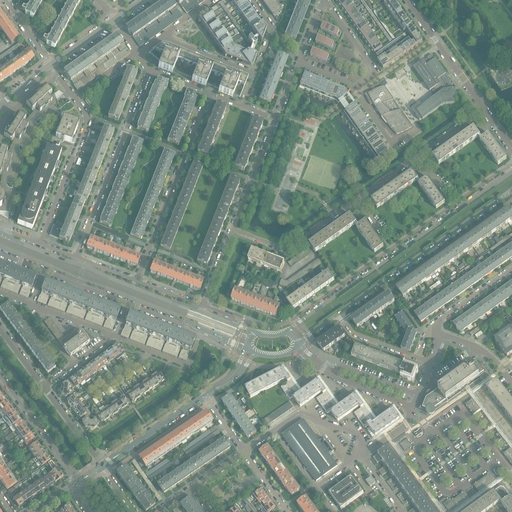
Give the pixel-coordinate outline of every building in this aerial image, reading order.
[(41,4),(34,0),(33,0),(32,0),(27,9),(23,7),(24,7),(22,6),(20,9),(22,10),(26,12),(25,14),(33,18),(41,4)] [(69,0),(67,5),(69,6),(75,10),(80,0),(69,0)] [(178,11),(170,0),(165,0),(162,2),(169,12),(168,12),(170,14),(170,15),(171,16),(172,18),(173,19),(174,20),(175,22),(179,19),(175,13),(178,11)] [(176,0),(183,9),(185,7),(184,5),(187,3),(185,0),(176,0)] [(194,0),(185,0),(187,3),(188,5),(189,6),(190,7),(191,9),(192,10),(193,9),(189,4),(188,2),(191,0),(192,2),(194,0)] [(209,11),(198,18),(225,56),(228,54),(229,55),(231,59),(234,57),(234,58),(236,61),(239,59),(242,63),(252,67),(253,65),(257,56),(251,53),(252,51),(254,48),(255,45),(257,44),(255,41),(258,39),(261,43),(266,30),(264,28),(244,0),(230,0),(256,36),(252,39),(251,38),(248,39),(249,40),(250,42),(252,44),(253,46),(251,49),(251,48),(250,50),(249,52),(233,46),(212,15),(214,14),(211,11),(210,12),(209,11)] [(310,3),(310,0),(297,0),(295,7),(306,11),(309,5),(310,3)] [(387,8),(395,3),(393,0),(390,0),(384,4),(387,8)] [(270,12),(279,6),(276,1),(267,7),(270,12)] [(345,11),(353,5),(350,1),(342,7),(345,11)] [(169,12),(162,2),(156,7),(166,20),(169,18),(168,17),(167,16),(170,14),(168,12),(169,12)] [(390,12),(398,7),(395,3),(387,8),(390,12)] [(75,10),(69,6),(67,5),(61,17),(62,19),(68,22),(75,10)] [(217,5),(209,11),(210,12),(211,11),(214,14),(212,15),(233,46),(249,52),(250,50),(217,5)] [(348,15),(356,9),(353,5),(345,11),(348,15)] [(270,12),(275,18),(278,16),(276,14),(282,10),(279,6),(270,12)] [(156,7),(150,11),(156,20),(157,20),(158,22),(161,20),(162,21),(163,22),(164,24),(165,25),(166,26),(167,28),(169,26),(166,20),(156,7)] [(304,17),(306,11),(295,7),(290,21),(301,26),(303,19),(303,20),(304,17)] [(393,16),(401,11),(398,7),(390,12),(393,16)] [(351,19),(359,14),(356,9),(348,15),(351,19)] [(150,11),(137,20),(144,29),(143,30),(144,32),(145,33),(146,34),(147,35),(148,37),(149,38),(150,39),(164,30),(163,28),(162,27),(161,26),(160,24),(159,23),(158,22),(157,20),(156,20),(150,11)] [(395,20),(403,15),(401,11),(393,16),(395,20)] [(10,25),(2,13),(1,13),(0,13),(0,26),(2,29),(1,30),(2,31),(10,25)] [(354,24),(362,18),(359,14),(351,19),(354,24)] [(398,24),(406,18),(403,15),(395,20),(398,24)] [(68,22),(62,19),(61,17),(54,30),(55,31),(62,34),(68,22)] [(357,28),(365,22),(362,18),(354,24),(357,28)] [(401,28),(409,22),(406,18),(398,24),(401,28)] [(143,30),(144,29),(137,20),(131,25),(141,38),(143,36),(143,35),(142,33),(144,32),(143,30)] [(298,31),(301,26),(290,21),(284,35),(295,40),(297,34),(298,34),(299,32),(298,31)] [(359,32),(368,26),(365,22),(357,28),(359,32)] [(407,30),(412,26),(409,22),(401,28),(404,32),(407,30)] [(19,38),(11,26),(10,25),(2,31),(3,31),(6,35),(5,36),(7,38),(8,37),(11,42),(10,42),(11,43),(19,38)] [(141,38),(131,25),(126,28),(136,42),(138,40),(141,38)] [(329,34),(332,28),(323,25),(321,31),(327,33),(329,34)] [(362,36),(371,30),(368,26),(359,32),(362,36)] [(412,37),(417,33),(412,26),(407,30),(412,37)] [(339,38),(342,32),(332,28),(329,34),(339,38)] [(62,34),(55,31),(54,30),(49,40),(45,37),(43,36),(42,39),(43,40),(47,42),(46,44),(54,48),(56,45),(62,34)] [(365,40),(374,34),(371,30),(362,36),(365,40)] [(414,48),(422,42),(417,33),(412,37),(415,41),(411,43),(413,46),(414,48)] [(368,44),(377,39),(374,34),(365,40),(368,44)] [(129,54),(116,35),(110,39),(117,48),(116,49),(117,51),(118,52),(119,53),(120,55),(121,56),(122,57),(123,58),(129,54)] [(324,47),(327,41),(318,38),(316,44),(324,47)] [(110,39),(105,43),(118,62),(120,60),(120,59),(119,58),(118,56),(117,55),(116,54),(115,52),(117,51),(116,49),(117,48),(110,39)] [(371,49),(380,43),(377,39),(368,44),(371,49)] [(411,43),(409,39),(405,42),(410,50),(414,48),(413,46),(411,43)] [(334,51),(336,45),(327,41),(324,47),(334,51)] [(406,53),(410,50),(405,42),(401,45),(406,53)] [(118,62),(105,43),(99,47),(105,57),(106,59),(107,60),(108,61),(109,63),(110,64),(111,65),(112,67),(118,62)] [(374,53),(383,47),(380,43),(371,49),(374,53)] [(173,47),(165,44),(164,44),(163,44),(162,44),(161,45),(149,54),(150,53),(151,54),(156,58),(160,61),(158,68),(172,74),(173,70),(181,74),(188,77),(192,79),(191,81),(205,87),(206,84),(219,89),(218,92),(232,98),(233,95),(239,97),(240,98),(247,79),(248,77),(241,75),(236,72),(235,75),(232,73),(233,71),(209,62),(208,64),(205,63),(206,61),(175,48),(174,51),(172,49),(173,47)] [(402,56),(406,53),(401,45),(397,48),(402,56)] [(99,47),(93,51),(103,65),(105,63),(104,62),(103,61),(106,59),(105,57),(99,47)] [(28,50),(27,48),(22,52),(23,54),(29,62),(34,58),(33,57),(31,54),(28,50),(29,50),(28,50)] [(399,58),(402,56),(397,48),(393,50),(399,58)] [(319,60),(322,54),(313,50),(311,57),(319,60)] [(395,61),(399,58),(393,50),(389,53),(395,61)] [(103,65),(93,51),(87,56),(94,65),(93,65),(94,67),(95,68),(96,70),(97,71),(98,72),(99,73),(100,75),(101,74),(98,69),(100,67),(104,72),(106,70),(103,65)] [(391,64),(395,61),(389,53),(385,56),(388,60),(390,63),(391,64)] [(17,71),(29,62),(23,54),(11,62),(17,71)] [(285,65),(288,59),(276,54),(271,68),(282,73),(284,67),(285,67),(286,65),(285,65)] [(329,64),(331,58),(324,55),(322,54),(319,60),(329,64)] [(456,89),(450,81),(432,55),(427,58),(427,59),(421,63),(421,62),(413,67),(430,91),(437,86),(439,84),(443,90),(422,107),(419,103),(411,109),(420,121),(422,119),(422,120),(444,105),(454,104),(453,96),(456,89)] [(87,56),(82,60),(91,73),(94,71),(93,70),(92,69),(94,67),(93,65),(94,65),(87,56)] [(380,65),(388,60),(385,56),(379,60),(377,61),(380,65)] [(91,73),(82,60),(76,64),(82,73),(83,75),(84,76),(85,78),(86,79),(87,80),(88,82),(88,83),(97,77),(97,75),(96,74),(95,73),(94,71),(91,73)] [(391,64),(390,63),(388,60),(380,65),(383,69),(385,68),(391,64)] [(17,71),(11,62),(0,69),(0,73),(4,79),(17,71)] [(76,64),(70,68),(80,81),(82,79),(81,78),(80,77),(83,75),(82,73),(76,64)] [(134,81),(137,73),(137,72),(133,71),(134,69),(127,66),(126,68),(127,69),(125,74),(124,74),(122,79),(122,78),(121,80),(122,80),(120,85),(131,89),(134,81)] [(80,81),(70,68),(64,72),(70,81),(71,81),(73,82),(75,80),(76,82),(77,83),(75,85),(74,86),(77,91),(83,87),(80,81)] [(280,78),(282,73),(271,68),(265,82),(276,87),(278,82),(279,80),(280,78)] [(306,74),(306,73),(305,73),(301,85),(307,87),(310,77),(307,76),(308,74),(306,74)] [(312,76),(312,75),(311,75),(310,77),(307,87),(312,89),(316,80),(313,79),(314,76),(313,77),(312,76)] [(317,78),(318,78),(317,77),(316,80),(312,89),(318,92),(322,82),(319,81),(320,79),(320,78),(319,79),(317,78)] [(323,81),(324,80),(323,80),(322,82),(318,92),(324,94),(328,84),(325,83),(326,81),(325,81),(323,81)] [(164,91),(167,84),(158,81),(157,84),(155,84),(154,86),(164,90),(163,91),(164,91)] [(274,93),(276,87),(265,82),(259,99),(270,103),(273,95),(274,93)] [(329,83),(329,82),(328,84),(324,94),(330,96),(334,87),(331,86),(332,83),(331,83),(331,84),(329,83)] [(335,85),(335,84),(334,87),(330,96),(336,99),(340,89),(337,88),(338,86),(337,85),(337,86),(335,85)] [(128,95),(131,89),(120,85),(118,91),(117,90),(115,95),(115,96),(116,97),(114,101),(124,105),(128,95)] [(52,94),(45,86),(26,104),(32,111),(33,111),(36,108),(40,104),(41,105),(50,99),(48,97),(51,94),(52,94)] [(164,90),(154,86),(153,86),(148,100),(158,104),(163,91),(164,90)] [(412,126),(401,110),(398,110),(396,111),(394,111),(391,112),(386,107),(382,103),(384,103),(386,103),(389,102),(392,101),(394,100),(384,86),(383,87),(381,87),(378,88),(377,89),(374,90),(372,92),(370,92),(369,91),(364,94),(366,98),(367,100),(369,103),(370,105),(373,105),(376,109),(375,109),(377,112),(378,112),(380,115),(382,118),(384,121),(386,124),(388,126),(390,128),(392,130),(394,133),(396,135),(400,133),(401,133),(405,131),(406,130),(408,129),(411,128),(413,127),(412,126)] [(348,93),(347,94),(344,91),(343,90),(344,88),(343,88),(341,88),(341,87),(340,89),(336,99),(338,99),(340,103),(350,96),(348,93)] [(194,99),(196,96),(187,92),(184,99),(185,99),(195,102),(196,100),(194,99)] [(0,210),(14,212),(16,194),(16,191),(16,190),(17,183),(19,176),(19,172),(20,169),(22,162),(25,156),(28,149),(31,143),(35,137),(35,136),(36,136),(36,135),(39,131),(44,125),(48,120),(54,115),(56,113),(57,113),(59,111),(59,110),(60,110),(58,105),(56,99),(55,93),(52,95),(51,94),(48,97),(50,99),(41,105),(40,104),(36,108),(33,111),(32,111),(33,112),(30,116),(27,120),(26,119),(25,119),(23,123),(25,125),(19,133),(17,132),(14,137),(12,141),(13,142),(11,146),(11,147),(9,151),(7,150),(7,151),(6,155),(9,156),(5,166),(3,165),(2,170),(0,175),(2,176),(1,182),(1,183),(0,188),(0,193),(1,194),(0,199),(0,210)] [(195,103),(195,102),(185,99),(179,113),(189,117),(195,103)] [(152,119),(158,104),(148,100),(142,115),(152,119)] [(121,113),(124,105),(114,101),(112,107),(111,107),(109,112),(110,112),(108,118),(118,122),(121,113)] [(355,104),(356,103),(345,110),(349,116),(357,110),(356,107),(358,106),(357,105),(357,106),(355,104)] [(221,120),(226,108),(216,104),(211,116),(221,120)] [(359,109),(360,109),(359,108),(357,110),(349,116),(353,121),(361,115),(359,112),(361,111),(361,110),(360,111),(359,109)] [(184,131),(189,117),(179,113),(174,127),(184,131)] [(363,114),(363,113),(361,115),(353,121),(356,126),(365,120),(363,117),(365,116),(365,115),(364,116),(363,114)] [(26,119),(17,114),(4,136),(12,141),(14,137),(17,132),(19,133),(25,125),(23,123),(25,119),(26,119)] [(147,133),(152,119),(142,115),(136,129),(147,133)] [(216,132),(221,120),(211,116),(207,128),(216,132)] [(74,134),(79,123),(63,117),(56,137),(74,144),(76,135),(74,134)] [(258,134),(263,122),(253,118),(248,130),(258,134)] [(366,119),(367,119),(367,118),(365,120),(356,126),(360,131),(368,125),(366,123),(369,121),(368,121),(366,119)] [(370,124),(371,124),(370,124),(368,125),(360,131),(364,136),(372,130),(370,128),(372,126),(371,126),(370,124)] [(108,145),(114,131),(104,127),(98,141),(108,145)] [(178,145),(184,131),(174,127),(168,141),(178,145)] [(465,146),(480,136),(473,127),(467,131),(465,132),(465,133),(459,137),(465,146)] [(211,144),(216,132),(207,128),(202,140),(211,144)] [(374,130),(374,129),(372,130),(364,136),(367,141),(376,135),(374,133),(376,131),(375,131),(374,130)] [(253,146),(258,134),(248,130),(243,142),(253,146)] [(492,139),(488,133),(479,140),(489,153),(497,146),(494,141),(495,141),(493,139),(492,139)] [(377,135),(378,134),(376,135),(367,141),(371,146),(379,140),(377,138),(380,136),(379,136),(377,135)] [(452,155),(465,146),(459,137),(454,141),(453,140),(451,142),(452,142),(446,146),(452,155)] [(133,139),(133,138),(129,147),(139,151),(143,143),(133,139)] [(381,140),(382,139),(381,139),(379,140),(371,146),(374,152),(383,146),(381,143),(383,142),(383,141),(382,142),(381,140)] [(207,157),(211,144),(202,140),(197,153),(207,157)] [(103,159),(108,145),(98,141),(93,155),(103,159)] [(248,158),(253,146),(243,142),(239,155),(248,158)] [(60,146),(53,143),(52,143),(50,147),(50,148),(47,147),(46,147),(43,155),(42,155),(42,154),(41,158),(42,158),(36,174),(35,174),(34,177),(35,177),(29,193),(28,193),(26,196),(27,196),(28,196),(25,204),(17,224),(32,229),(61,152),(58,151),(60,146)] [(385,145),(385,144),(383,146),(374,152),(378,157),(387,151),(385,148),(387,147),(386,146),(386,147),(385,145)] [(438,165),(452,155),(446,146),(440,151),(440,150),(438,151),(438,152),(432,156),(438,165)] [(501,152),(501,150),(497,146),(489,153),(498,165),(507,159),(503,153),(504,153),(502,151),(501,152)] [(133,166),(139,151),(129,147),(123,162),(133,166)] [(7,150),(0,148),(0,175),(2,170),(3,165),(5,166),(9,156),(6,155),(7,151),(7,150)] [(174,155),(164,151),(161,159),(171,164),(174,155)] [(97,173),(103,159),(93,155),(87,169),(97,173)] [(243,171),(248,158),(239,155),(234,167),(243,171)] [(165,179),(171,164),(161,159),(155,175),(165,179)] [(127,181),(133,166),(123,162),(117,177),(127,181)] [(197,181),(203,166),(193,163),(187,177),(197,181)] [(92,187),(97,173),(87,169),(82,183),(92,187)] [(404,190),(418,180),(412,171),(406,175),(405,175),(403,176),(404,176),(398,181),(404,190)] [(159,194),(165,179),(155,175),(149,190),(159,194)] [(121,197),(127,181),(117,177),(111,193),(121,197)] [(192,195),(197,181),(187,177),(182,191),(192,195)] [(234,195),(239,181),(230,177),(224,191),(234,195)] [(431,183),(430,183),(427,177),(418,184),(427,196),(436,190),(432,185),(433,185),(432,183),(431,183)] [(391,199),(404,190),(398,181),(392,185),(392,184),(390,185),(390,186),(385,190),(391,199)] [(86,201),(92,187),(82,183),(76,197),(85,201),(86,201)] [(153,209),(159,194),(149,190),(143,205),(153,209)] [(377,209),(391,199),(385,190),(378,194),(376,195),(377,196),(371,200),(377,209)] [(440,195),(438,193),(436,190),(427,196),(436,209),(445,203),(441,197),(441,196),(440,195)] [(186,209),(192,195),(182,191),(176,205),(186,209)] [(228,209),(234,195),(224,191),(219,205),(228,209)] [(115,212),(121,197),(111,193),(105,208),(115,212)] [(76,197),(75,197),(72,206),(82,210),(82,208),(85,202),(85,201),(76,197)] [(147,224),(153,209),(143,205),(137,220),(147,224)] [(181,223),(186,209),(176,205),(171,219),(181,223)] [(223,223),(228,209),(219,205),(213,219),(223,223)] [(75,227),(82,210),(72,206),(65,223),(75,227)] [(109,227),(115,212),(105,208),(99,223),(109,227)] [(500,228),(511,219),(511,213),(508,208),(502,213),(500,214),(494,219),(500,228)] [(356,223),(350,215),(344,219),(344,218),(342,220),(336,224),(342,233),(356,223)] [(175,237),(181,223),(171,219),(165,233),(175,237)] [(217,237),(223,223),(213,219),(207,234),(217,237)] [(486,238),(500,228),(494,219),(488,223),(488,222),(485,224),(486,224),(480,229),(486,238)] [(141,239),(147,224),(137,220),(131,235),(141,239)] [(369,227),(369,226),(365,221),(356,227),(365,240),(374,234),(371,229),(372,228),(370,226),(369,227)] [(69,243),(75,227),(65,223),(60,235),(57,233),(59,228),(53,225),(49,236),(69,243)] [(329,243),(342,233),(336,224),(330,228),(328,229),(329,230),(323,234),(329,243)] [(472,248),(486,238),(480,229),(474,233),(474,232),(472,234),(466,239),(472,248)] [(169,251),(175,237),(165,233),(160,247),(169,251)] [(212,251),(217,237),(207,234),(202,247),(212,251)] [(319,250),(329,243),(323,234),(317,238),(316,237),(314,239),(315,239),(309,244),(315,253),(319,250)] [(378,238),(377,238),(374,234),(365,240),(370,246),(374,253),(383,246),(379,241),(380,240),(378,238)] [(107,244),(90,238),(86,248),(103,254),(107,244)] [(459,258),(472,248),(466,239),(460,243),(460,242),(458,244),(458,245),(452,249),(459,258)] [(511,258),(511,257),(511,243),(511,244),(498,254),(504,263),(509,259),(510,260),(511,259),(511,258)] [(120,261),(123,251),(107,244),(103,254),(120,261)] [(206,265),(212,251),(202,247),(196,261),(206,265)] [(259,252),(252,249),(251,249),(248,254),(250,255),(248,259),(265,266),(269,256),(261,253),(261,252),(259,251),(259,252)] [(445,267),(459,258),(452,249),(446,253),(446,252),(444,254),(444,255),(438,259),(445,267)] [(140,257),(123,251),(120,261),(136,267),(140,257)] [(499,266),(504,263),(498,254),(484,263),(491,273),(497,268),(498,269),(500,267),(499,266)] [(275,258),(269,256),(265,266),(280,272),(282,267),(283,267),(283,265),(284,262),(277,259),(278,259),(275,258)] [(445,267),(438,259),(438,258),(432,263),(432,262),(430,264),(424,268),(431,277),(445,267)] [(170,269),(154,262),(150,272),(166,279),(170,269)] [(483,278),(491,273),(484,263),(470,273),(477,283),(481,279),(482,280),(484,279),(483,278)] [(11,285),(17,270),(8,266),(4,277),(5,278),(3,282),(6,283),(9,284),(11,285)] [(417,287),(431,277),(424,268),(424,269),(419,273),(418,272),(416,273),(417,274),(411,278),(417,287)] [(183,285),(187,275),(170,269),(166,279),(183,285)] [(22,284),(27,273),(17,270),(11,285),(14,286),(17,287),(19,288),(21,284),(22,284)] [(320,290),(334,280),(328,271),(314,281),(318,287),(320,290)] [(36,277),(27,273),(22,284),(24,285),(22,289),(24,290),(29,292),(31,288),(34,280),(36,277)] [(472,286),(477,283),(470,273),(456,283),(463,293),(469,288),(470,289),(472,287),(472,286)] [(203,281),(187,275),(183,285),(199,291),(203,281)] [(403,297),(417,287),(411,278),(405,282),(404,282),(402,283),(403,284),(397,288),(396,288),(403,297)] [(50,295),(55,284),(45,280),(41,292),(42,292),(40,296),(42,297),(45,298),(47,299),(49,295),(50,295)] [(320,290),(318,287),(314,281),(301,291),(305,297),(307,300),(320,290)] [(456,298),(463,293),(456,283),(442,293),(448,303),(453,299),(454,300),(456,298)] [(58,303),(64,288),(55,284),(50,295),(52,296),(50,300),(52,301),(55,302),(58,303)] [(511,296),(505,287),(500,290),(499,289),(497,291),(498,292),(492,296),(499,305),(511,296)] [(69,302),(73,291),(64,288),(58,303),(61,304),(63,305),(66,306),(68,302),(69,302)] [(251,296),(241,292),(236,290),(234,295),(232,295),(230,299),(231,299),(231,300),(238,303),(240,304),(240,303),(247,306),(251,296)] [(77,310),(83,295),(73,291),(69,302),(70,303),(69,307),(71,308),(74,309),(77,310)] [(307,300),(305,297),(301,291),(287,301),(291,307),(293,310),(307,300)] [(388,293),(389,293),(376,301),(382,310),(395,301),(394,301),(388,293)] [(444,306),(448,303),(442,293),(428,303),(435,312),(442,307),(443,308),(445,307),(444,306)] [(88,310),(92,298),(83,295),(77,310),(80,311),(82,312),(85,313),(86,309),(88,310)] [(265,301),(257,298),(251,296),(247,306),(253,308),(253,309),(254,310),(255,309),(261,312),(265,301)] [(486,314),(499,305),(492,296),(487,300),(486,299),(484,300),(485,301),(479,305),(486,314)] [(101,302),(92,298),(88,310),(89,310),(87,314),(90,315),(93,316),(95,317),(101,302)] [(280,307),(272,304),(265,301),(261,312),(267,314),(269,315),(276,317),(276,316),(278,317),(279,313),(278,312),(280,307)] [(382,310),(376,301),(364,310),(370,319),(380,312),(381,314),(383,312),(381,311),(382,310)] [(106,317),(111,305),(101,302),(95,317),(98,318),(101,319),(103,320),(105,316),(106,317)] [(428,317),(435,312),(428,303),(414,313),(421,322),(426,319),(426,320),(428,318),(428,317)] [(17,317),(11,310),(7,304),(4,306),(2,304),(0,305),(0,308),(0,309),(0,310),(9,323),(17,317)] [(120,309),(111,305),(106,317),(108,317),(106,321),(108,322),(111,323),(113,324),(115,320),(116,320),(120,309)] [(473,323),(486,314),(479,305),(474,309),(473,308),(471,309),(472,310),(466,314),(473,323)] [(357,328),(370,319),(364,310),(351,319),(351,320),(351,319),(357,328)] [(133,327),(138,316),(129,313),(125,324),(126,324),(123,330),(120,336),(125,338),(126,336),(127,334),(128,332),(130,333),(131,331),(130,331),(132,326),(133,327)] [(413,327),(411,327),(401,313),(395,317),(406,332),(407,331),(408,332),(401,349),(409,352),(417,332),(414,331),(415,330),(414,329),(414,328),(413,327)] [(460,332),(473,323),(466,314),(461,318),(460,317),(458,319),(459,320),(453,323),(456,328),(456,329),(458,331),(459,331),(459,332),(460,331),(460,332)] [(511,316),(511,317),(509,314),(502,319),(504,322),(496,327),(497,328),(497,327),(507,320),(510,324),(500,331),(493,336),(507,356),(511,352),(511,316)] [(489,323),(497,318),(495,315),(487,321),(489,323)] [(139,336),(146,319),(138,316),(133,327),(135,328),(133,332),(132,333),(134,334),(137,335),(139,336)] [(26,330),(21,322),(17,317),(9,323),(19,335),(26,330)] [(150,333),(154,322),(146,319),(139,336),(142,337),(144,338),(147,339),(147,338),(147,337),(148,333),(150,333)] [(489,323),(487,321),(475,330),(476,332),(489,323)] [(156,342),(162,325),(154,322),(150,333),(151,334),(149,338),(148,340),(151,341),(153,341),(156,342)] [(165,339),(166,340),(170,328),(162,325),(156,342),(158,343),(160,344),(163,345),(163,344),(165,339)] [(172,349),(179,331),(170,328),(166,340),(168,340),(166,345),(165,344),(165,346),(167,347),(169,348),(172,349)] [(339,328),(332,333),(338,341),(345,336),(339,328)] [(36,342),(30,335),(26,330),(19,335),(28,348),(36,342)] [(182,346),(187,335),(179,331),(172,349),(174,350),(177,351),(179,351),(180,350),(179,350),(181,345),(182,346)] [(81,332),(79,333),(77,335),(75,337),(72,339),(70,341),(68,342),(63,337),(58,341),(62,347),(62,346),(64,348),(63,348),(70,357),(70,356),(76,352),(82,347),(82,348),(83,347),(82,347),(88,343),(89,343),(89,342),(88,342),(84,336),(82,334),(81,332)] [(331,347),(338,341),(332,333),(325,338),(331,347)] [(195,338),(187,335),(182,346),(184,346),(182,351),(181,352),(183,353),(186,354),(183,360),(186,361),(188,355),(187,355),(190,349),(195,338)] [(324,352),(331,347),(325,338),(317,343),(318,343),(323,351),(324,352)] [(46,355),(40,348),(36,342),(28,348),(38,361),(46,355)] [(125,353),(123,350),(117,343),(114,345),(115,346),(113,347),(121,357),(125,353)] [(372,352),(359,347),(355,345),(351,356),(368,362),(372,352)] [(116,360),(121,357),(113,347),(112,348),(111,348),(109,350),(115,358),(116,360)] [(111,361),(115,358),(109,350),(106,352),(105,354),(111,361)] [(387,358),(375,353),(372,352),(368,362),(384,368),(387,358)] [(106,365),(111,361),(105,354),(103,355),(103,354),(100,356),(106,365)] [(55,368),(50,360),(46,355),(38,361),(48,373),(55,368)] [(102,368),(106,365),(100,356),(97,358),(98,359),(96,360),(102,368)] [(404,364),(403,364),(391,359),(387,358),(384,368),(400,374),(404,364)] [(98,371),(102,368),(96,360),(95,361),(94,361),(91,363),(98,371)] [(405,363),(404,362),(403,364),(404,364),(400,374),(403,375),(403,377),(413,381),(418,369),(406,364),(405,364),(405,363)] [(478,364),(477,362),(471,366),(471,365),(466,369),(462,371),(462,372),(439,388),(440,389),(439,390),(445,400),(449,397),(450,397),(449,397),(452,394),(453,395),(453,394),(456,392),(457,392),(457,391),(460,389),(460,390),(460,389),(463,386),(464,387),(464,386),(467,384),(471,381),(471,382),(471,381),(474,379),(478,376),(480,375),(484,372),(478,364)] [(93,374),(98,371),(91,363),(88,365),(89,366),(88,367),(93,374)] [(483,379),(490,375),(481,363),(478,364),(484,372),(480,375),(483,379)] [(166,365),(163,372),(170,375),(173,367),(166,365)] [(85,367),(83,369),(90,380),(95,376),(93,374),(88,367),(86,368),(85,367)] [(90,380),(83,369),(80,371),(80,372),(79,373),(85,381),(86,383),(90,380)] [(286,379),(288,382),(290,380),(284,373),(285,372),(283,369),(282,370),(282,369),(244,389),(247,394),(249,394),(251,397),(286,379)] [(161,382),(164,380),(158,372),(154,375),(159,383),(161,382)] [(80,384),(85,381),(79,373),(77,374),(74,376),(80,384)] [(158,384),(159,383),(154,375),(149,378),(155,386),(158,385),(158,384)] [(76,387),(80,384),(74,376),(71,378),(72,378),(70,380),(70,381),(69,381),(74,388),(75,387),(76,387)] [(152,388),(155,386),(149,378),(145,381),(149,386),(150,389),(152,388)] [(281,387),(289,398),(296,393),(298,391),(296,388),(295,387),(296,386),(294,384),(294,385),(293,384),(293,383),(290,380),(288,382),(281,387)] [(72,389),(74,388),(69,381),(68,382),(67,382),(65,383),(65,382),(62,385),(61,389),(72,391),(72,389)] [(150,389),(149,386),(145,381),(140,384),(142,386),(146,393),(149,391),(149,390),(150,389)] [(298,395),(296,393),(289,398),(290,399),(293,397),(300,407),(321,392),(323,394),(326,392),(320,384),(319,381),(318,381),(298,395)] [(478,394),(511,437),(511,402),(496,381),(478,394)] [(146,393),(142,386),(140,384),(136,387),(141,395),(143,394),(143,395),(146,393)] [(438,389),(437,391),(434,386),(430,389),(429,390),(428,391),(427,392),(426,393),(426,394),(425,395),(425,396),(424,397),(419,409),(431,414),(447,402),(446,401),(446,400),(445,400),(439,390),(438,389)] [(140,396),(141,395),(136,387),(132,390),(137,399),(140,397),(140,396)] [(72,393),(72,391),(61,389),(60,394),(63,397),(64,396),(65,398),(66,398),(67,399),(73,394),(72,393)] [(135,401),(137,399),(132,390),(127,393),(132,401),(134,400),(135,401)] [(317,399),(321,405),(331,397),(330,396),(329,397),(328,396),(329,395),(326,392),(323,394),(317,399)] [(75,395),(74,396),(73,394),(67,399),(68,400),(67,401),(68,403),(70,406),(78,400),(75,395)] [(239,407),(235,401),(231,395),(231,396),(223,401),(222,401),(231,413),(239,407)] [(335,410),(333,407),(326,413),(327,414),(331,411),(338,421),(359,406),(361,409),(363,406),(357,398),(358,398),(356,396),(355,395),(335,410)] [(127,405),(128,404),(123,396),(118,399),(124,408),(127,406),(127,405)] [(333,401),(331,397),(321,405),(326,413),(333,407),(336,405),(334,402),(333,402),(332,401),(333,401)] [(121,410),(124,408),(118,399),(114,402),(119,410),(121,409),(121,410)] [(473,414),(480,409),(472,399),(465,404),(473,414)] [(74,410),(81,404),(78,400),(70,406),(72,409),(72,408),(74,410)] [(0,412),(9,406),(8,404),(8,403),(7,401),(6,401),(0,405),(0,412)] [(118,411),(119,410),(114,402),(109,405),(115,414),(118,412),(118,411)] [(76,415),(85,408),(81,404),(74,410),(75,411),(74,412),(76,415)] [(112,416),(115,414),(109,405),(105,408),(110,416),(112,415),(112,416)] [(9,406),(0,412),(0,415),(2,414),(4,417),(13,410),(12,410),(12,409),(11,407),(10,407),(9,406)] [(354,413),(364,427),(371,422),(374,420),(371,416),(371,417),(370,415),(371,415),(368,411),(367,411),(366,410),(364,406),(363,406),(361,409),(354,413)] [(85,408),(76,415),(78,417),(79,417),(80,419),(81,418),(82,419),(88,415),(90,413),(86,407),(85,408)] [(248,419),(243,413),(239,407),(231,413),(239,425),(248,419)] [(109,417),(110,416),(105,408),(100,411),(106,420),(109,418),(109,417)] [(4,417),(2,418),(6,423),(7,423),(8,422),(17,416),(15,413),(15,412),(14,411),(13,411),(13,410),(4,417)] [(373,424),(371,422),(364,427),(365,428),(368,426),(373,432),(372,433),(374,435),(375,435),(375,436),(379,433),(380,432),(381,433),(383,431),(383,430),(384,429),(390,425),(391,424),(392,424),(394,423),(394,422),(399,419),(399,418),(397,415),(393,410),(373,424)] [(103,422),(106,420),(100,411),(96,414),(96,415),(95,416),(99,423),(101,422),(103,421),(103,422)] [(212,421),(205,411),(192,421),(199,431),(212,421)] [(91,417),(90,417),(88,415),(82,419),(83,421),(82,421),(83,423),(83,424),(85,427),(89,428),(91,417)] [(7,423),(6,423),(10,428),(11,426),(20,420),(20,419),(18,417),(17,416),(8,422),(7,423)] [(98,424),(99,423),(95,416),(93,417),(91,417),(89,428),(93,429),(97,426),(96,426),(98,424)] [(257,433),(248,419),(239,425),(248,439),(249,438),(256,433),(257,433)] [(281,434),(294,452),(316,437),(303,419),(281,434)] [(11,426),(10,428),(13,433),(15,431),(17,430),(24,425),(22,423),(22,422),(21,421),(20,420),(11,426)] [(185,440),(199,431),(192,421),(178,430),(185,440)] [(17,430),(15,431),(16,433),(19,436),(27,429),(27,428),(25,426),(24,425),(17,430)] [(27,429),(19,436),(21,439),(22,440),(30,434),(29,432),(28,430),(27,430),(27,429)] [(185,440),(178,430),(165,439),(172,449),(185,440)] [(22,440),(17,444),(19,445),(23,442),(26,445),(26,446),(25,447),(25,448),(27,447),(28,447),(32,444),(33,444),(31,441),(34,439),(34,438),(32,436),(30,434),(22,440)] [(206,442),(213,437),(214,436),(213,434),(205,439),(206,442)] [(413,443),(411,439),(408,435),(398,443),(400,445),(397,447),(405,457),(412,451),(408,446),(413,443)] [(320,443),(316,437),(294,452),(316,481),(338,466),(329,454),(333,452),(333,451),(328,454),(328,453),(332,450),(325,441),(321,444),(320,444),(325,440),(324,440),(320,443)] [(230,447),(224,438),(210,448),(216,457),(230,447)] [(172,449),(165,439),(152,448),(159,458),(172,449)] [(33,445),(28,449),(32,453),(40,446),(39,444),(38,444),(37,442),(33,445)] [(265,459),(274,453),(268,445),(260,452),(265,459)] [(40,446),(32,453),(35,457),(43,451),(42,449),(40,446)] [(435,511),(407,473),(387,446),(384,449),(382,450),(378,454),(382,460),(420,511),(435,511)] [(145,467),(159,458),(152,448),(138,457),(141,461),(145,467)] [(216,457),(210,448),(197,457),(203,466),(216,457)] [(511,465),(511,450),(510,448),(503,454),(511,465)] [(35,457),(33,459),(36,463),(38,461),(47,455),(45,452),(45,453),(43,451),(35,457)] [(274,471),(283,465),(274,453),(265,459),(274,471)] [(47,455),(38,461),(42,466),(45,464),(46,463),(49,461),(50,460),(49,458),(47,455)] [(164,465),(172,460),(171,458),(170,457),(162,463),(164,465)] [(203,466),(197,457),(184,466),(190,475),(203,466)] [(49,461),(46,463),(47,464),(48,464),(49,466),(53,471),(59,480),(62,478),(64,477),(59,470),(58,471),(57,469),(51,461),(50,462),(49,461)] [(283,483),(291,477),(283,465),(274,471),(283,483)] [(5,466),(0,469),(0,479),(1,481),(10,475),(5,466)] [(135,479),(125,466),(121,469),(120,470),(117,473),(126,486),(135,479)] [(177,484),(190,475),(184,466),(170,475),(177,484)] [(147,477),(157,470),(155,468),(146,474),(147,477)] [(53,471),(49,474),(55,483),(56,481),(57,482),(59,480),(53,471)] [(160,474),(158,471),(148,478),(150,480),(160,474)] [(479,492),(495,480),(490,473),(473,485),(479,492)] [(49,474),(44,477),(50,486),(53,484),(55,483),(49,474)] [(10,475),(1,481),(1,482),(3,484),(2,484),(4,486),(6,488),(7,490),(15,484),(16,484),(16,483),(15,481),(10,475)] [(177,484),(170,475),(157,484),(161,490),(163,493),(177,484)] [(341,509),(363,492),(351,476),(329,493),(341,509)] [(44,477),(40,480),(46,489),(48,488),(50,486),(44,477)] [(300,489),(296,483),(291,477),(283,483),(292,496),(300,489)] [(370,487),(375,484),(371,478),(366,481),(370,487)] [(144,492),(136,481),(135,479),(126,486),(136,499),(144,492)] [(40,480),(35,483),(41,492),(44,490),(46,489),(40,480)] [(390,483),(392,481),(391,480),(387,483),(394,492),(398,489),(396,487),(394,489),(390,483)] [(35,483),(31,486),(32,488),(37,495),(39,494),(41,492),(35,483)] [(31,486),(26,489),(32,497),(32,498),(35,496),(37,495),(32,488),(31,486)] [(262,488),(260,486),(250,493),(252,496),(255,500),(257,499),(265,493),(262,489),(262,488)] [(511,511),(511,498),(503,487),(500,487),(490,494),(488,491),(485,494),(466,507),(468,510),(465,511),(511,511)] [(26,489),(22,492),(28,501),(30,500),(32,498),(32,497),(26,489)] [(22,492),(17,495),(24,504),(26,503),(26,502),(28,501),(22,492)] [(154,505),(145,493),(144,492),(136,499),(145,511),(149,509),(150,508),(154,505)] [(451,511),(470,499),(465,492),(464,492),(450,503),(446,497),(438,503),(445,511),(447,511),(448,511),(451,511)] [(260,503),(268,498),(265,493),(257,499),(260,503)] [(400,496),(402,495),(401,493),(397,496),(404,506),(408,503),(406,501),(404,502),(400,496)] [(17,495),(13,498),(19,507),(21,506),(24,504),(17,495)] [(309,511),(315,508),(306,496),(297,503),(303,511),(309,511)] [(201,511),(198,507),(198,506),(196,504),(191,497),(181,504),(186,511),(201,511)] [(264,508),(272,502),(268,498),(260,503),(264,508)] [(266,511),(269,511),(276,508),(272,502),(264,508),(266,511)]
